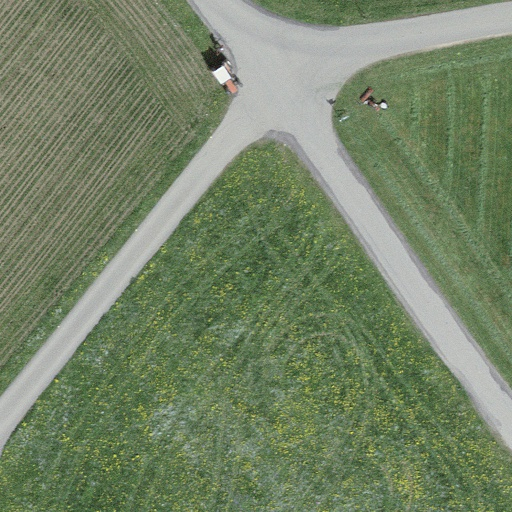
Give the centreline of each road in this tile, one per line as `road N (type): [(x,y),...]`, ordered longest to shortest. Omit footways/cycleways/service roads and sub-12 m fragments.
road 1 (unclassified): [(278,72),(511,422)]
road 2 (unclassified): [(511,17),(374,43),(278,72)]
